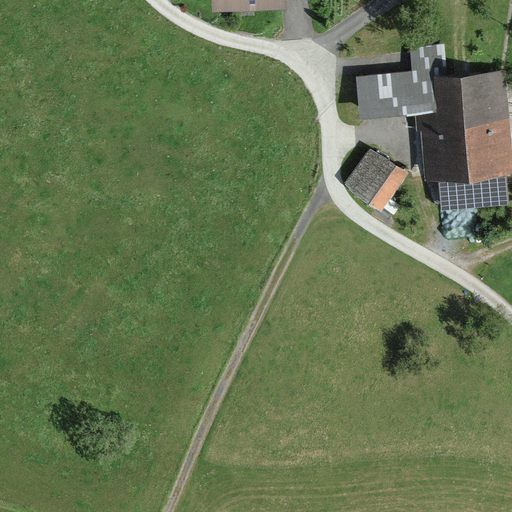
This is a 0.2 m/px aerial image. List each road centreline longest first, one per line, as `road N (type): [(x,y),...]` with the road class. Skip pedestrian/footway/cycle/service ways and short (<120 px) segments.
road 1 (track): [(511,316),(341,198),(322,99),(303,65),(196,27),(156,0)]
road 2 (track): [(166,511),(299,232),(334,186)]
